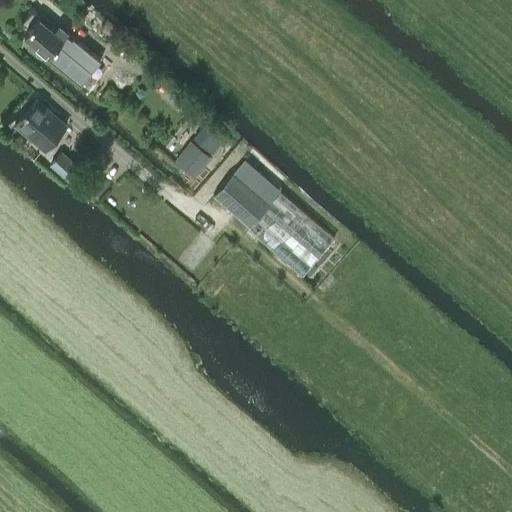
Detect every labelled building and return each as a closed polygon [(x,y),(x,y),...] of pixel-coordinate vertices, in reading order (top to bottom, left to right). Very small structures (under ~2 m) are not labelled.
[(24,35),(39,47),(49,55),(69,71),(81,57),(61,40),(68,32),(58,24),(53,30),(38,17),(24,35)] [(44,148),(65,124),(35,98),(14,122),(44,148)] [(195,176),(210,156),(189,140),(174,160),(195,176)] [(61,149),(49,164),(70,182),(74,178),(82,168),(64,152),(61,149)] [(214,193),(250,224),(247,227),(301,274),(334,237),(279,191),(268,203),(232,172),(214,193)]
